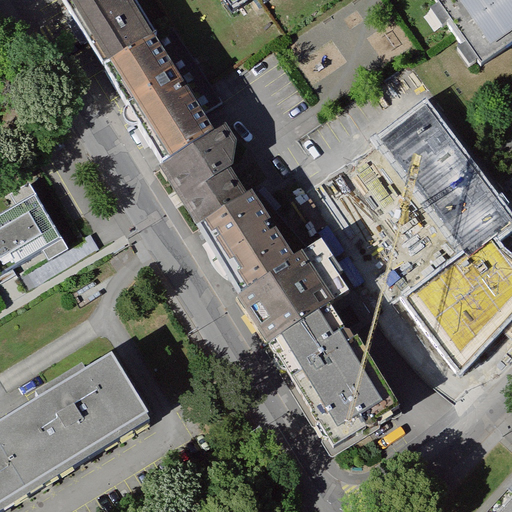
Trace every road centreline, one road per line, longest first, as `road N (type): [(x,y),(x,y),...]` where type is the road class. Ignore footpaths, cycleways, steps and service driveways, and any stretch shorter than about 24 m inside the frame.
road 1 (residential): [(15,0),(319,511)]
road 2 (residential): [(376,511),(511,392)]
